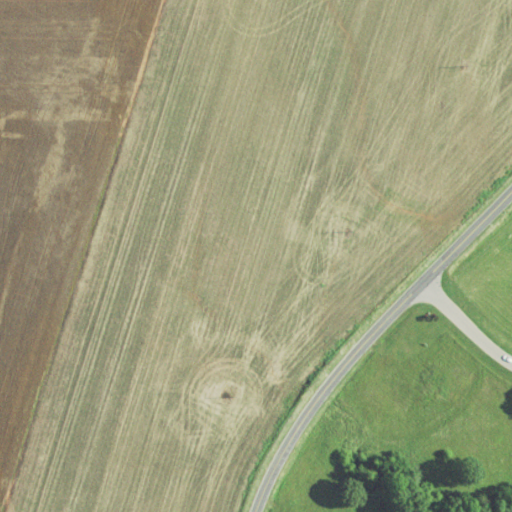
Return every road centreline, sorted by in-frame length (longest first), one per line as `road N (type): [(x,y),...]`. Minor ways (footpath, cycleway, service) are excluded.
road 1 (tertiary): [(511,192),(336,374),(295,427),(255,511)]
road 2 (residential): [(511,363),(422,280)]
